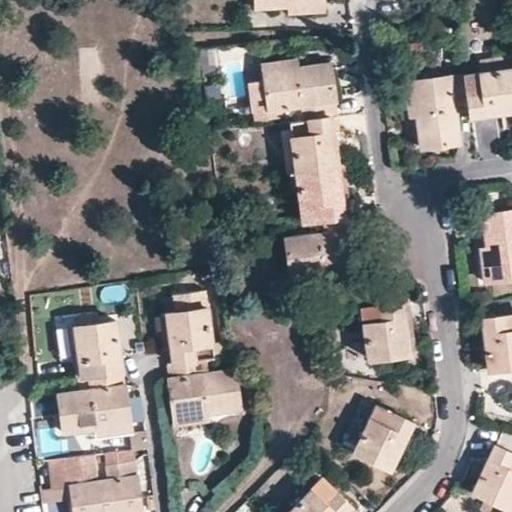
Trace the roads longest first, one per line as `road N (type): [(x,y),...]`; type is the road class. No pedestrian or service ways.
road 1 (residential): [(404,204),(437,281),(453,421),(442,467),(401,511)]
road 2 (residential): [(361,0),(380,167),(404,204)]
road 3 (residential): [(167,511),(147,365)]
